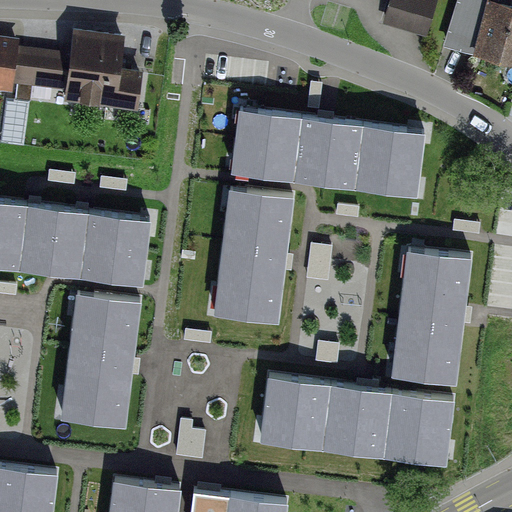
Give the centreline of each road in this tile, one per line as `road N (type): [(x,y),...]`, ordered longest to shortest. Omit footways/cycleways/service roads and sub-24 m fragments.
road 1 (unclassified): [(287,35),(406,78),(511,142)]
road 2 (unclassified): [(108,0),(196,11),(287,35)]
